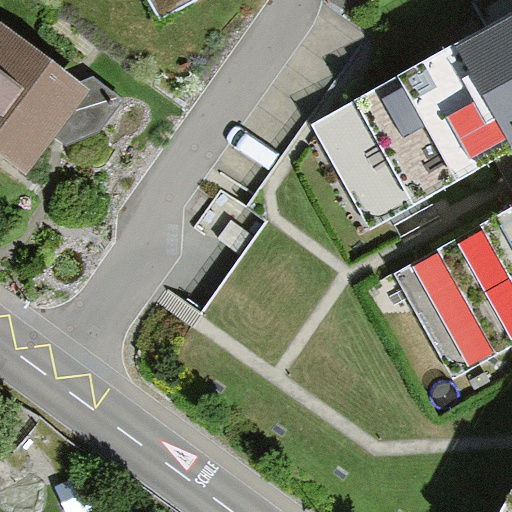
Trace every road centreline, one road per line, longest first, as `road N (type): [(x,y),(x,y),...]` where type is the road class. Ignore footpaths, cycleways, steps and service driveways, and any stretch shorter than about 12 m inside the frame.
road 1 (residential): [(59,382),(150,248),(163,193),(292,0)]
road 2 (tertiary): [(59,382),(238,511)]
